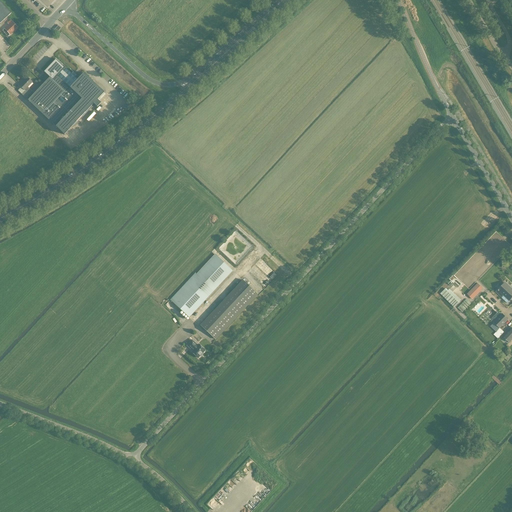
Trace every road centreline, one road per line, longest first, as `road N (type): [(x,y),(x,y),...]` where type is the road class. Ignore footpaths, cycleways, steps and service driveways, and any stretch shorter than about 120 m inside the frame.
road 1 (unclassified): [(131,455),(453,120)]
road 2 (primary): [(0,218),(94,159),(199,77)]
road 3 (primary): [(199,77),(150,81),(66,5)]
road 4 (unclassified): [(0,401),(131,455)]
road 5 (unclassified): [(453,120),(395,0)]
